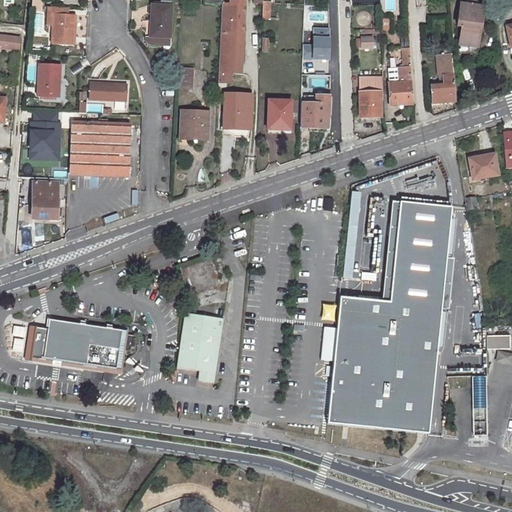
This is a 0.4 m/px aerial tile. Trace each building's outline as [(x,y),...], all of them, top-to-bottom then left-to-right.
[(32,0),(31,11),(39,11),(41,5),(41,0),(32,0)] [(241,73),(244,4),(222,3),(218,72),(241,73)] [(270,3),(263,3),(262,18),(270,18),(270,3)] [(479,16),(480,7),(475,6),(460,4),(457,27),(461,27),(458,45),(477,48),(482,16),(479,16)] [(172,6),(151,5),(149,37),(170,38),(172,6)] [(75,15),(68,15),(68,9),(47,8),(46,26),(53,27),(52,45),(73,46),(75,15)] [(0,48),(20,51),(22,38),(6,37),(0,41),(0,48)] [(170,38),(149,37),(145,38),(145,41),(147,43),(149,45),(152,46),(162,46),(162,45),(169,45),(170,38)] [(372,47),(371,38),(361,38),(361,41),(362,48),(372,47)] [(399,50),(398,38),(388,38),(388,50),(399,50)] [(455,102),(451,54),(436,55),(438,76),(443,75),(444,85),(430,86),(432,104),(455,102)] [(391,77),(390,64),(382,64),(383,78),(391,77)] [(413,105),(410,64),(404,65),(405,82),(388,83),(390,106),(413,105)] [(59,97),(60,66),(39,65),(38,97),(59,97)] [(177,68),(177,72),(176,88),(191,89),(192,69),(177,68)] [(381,116),(380,100),(383,100),(383,78),(359,78),(360,117),(381,116)] [(126,83),(98,82),(98,84),(90,83),(89,97),(97,98),(97,99),(125,100),(126,83)] [(250,128),(252,96),(225,95),(223,127),(250,128)] [(327,129),(329,96),(309,95),(308,103),(301,103),(300,128),(327,129)] [(290,130),(291,101),(269,101),(267,130),(290,130)] [(32,110),(32,161),(62,161),(62,110),(32,110)] [(196,143),(197,138),(207,139),(208,114),(181,112),(180,138),(187,138),(187,143),(196,143)] [(107,120),(99,119),(99,124),(72,123),(69,174),(128,176),(130,125),(107,124),(107,120)] [(469,159),(472,178),(489,175),(489,177),(498,176),(494,155),(469,159)] [(57,200),(58,183),(33,182),(32,218),(52,219),(53,200),(57,200)] [(347,279),(357,192),(348,191),(338,278),(347,279)] [(478,209),(476,198),(466,200),(467,210),(478,209)] [(452,209),(401,203),(393,279),(443,284),(452,209)] [(172,281),(176,289),(184,287),(181,277),(172,281)] [(427,433),(443,284),(393,279),(389,302),(340,298),(337,330),(323,330),(323,355),(334,359),(326,423),(427,433)] [(185,290),(170,295),(173,303),(186,299),(186,296),(185,290)] [(215,374),(223,319),(208,317),(186,314),(176,368),(199,372),(215,374)] [(120,370),(124,350),(128,351),(129,353),(137,354),(138,347),(136,347),(137,338),(136,337),(134,336),(122,334),(110,332),(111,329),(48,320),(46,330),(44,330),(43,332),(39,359),(41,362),(49,363),(52,361),(69,364),(73,366),(82,368),(85,366),(115,371),(116,369),(120,370)] [(11,325),(10,336),(23,337),(24,326),(11,325)] [(483,348),(506,349),(506,335),(483,335),(483,348)] [(21,351),(21,338),(10,338),(10,351),(21,351)] [(511,352),(496,349),(493,360),(511,365),(511,359),(511,352)] [(215,374),(199,372),(198,382),(213,384),(215,374)] [(486,376),(469,377),(470,409),(486,409),(486,376)]
